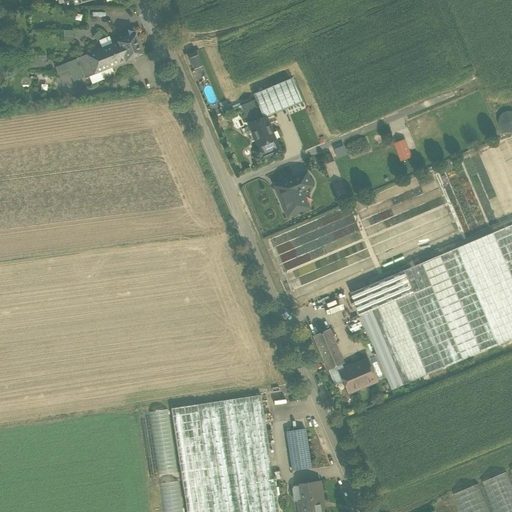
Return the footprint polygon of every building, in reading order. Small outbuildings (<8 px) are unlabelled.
[(356,52),(334,0),(314,0),(299,6),(323,65),(356,52)] [(415,105),(370,0),(337,0),(358,51),(362,58),(386,117),(415,105)] [(406,0),(374,0),(418,104),(445,92),(406,0)] [(473,80),(439,0),(406,0),(445,92),(473,80)] [(321,66),(296,8),(268,19),(292,78),(321,66)] [(266,20),(237,32),(261,91),(290,79),(266,20)] [(72,41),(73,30),(63,30),(63,41),(72,41)] [(260,92),(235,33),(214,42),(238,100),(239,100),(253,95),(260,92)] [(135,35),(93,52),(98,61),(139,45),(135,35)] [(236,101),(211,43),(198,48),(222,107),(236,101)] [(139,45),(98,61),(102,71),(100,72),(103,80),(114,75),(111,67),(143,54),(139,45)] [(196,49),(187,54),(189,58),(198,54),(196,49)] [(321,66),(292,78),(295,86),(324,74),(326,73),(359,59),(362,58),(358,51),(356,52),(323,65),(321,66)] [(93,52),(86,55),(90,65),(98,61),(93,52)] [(86,55),(77,58),(81,68),(90,65),(86,55)] [(192,68),(202,66),(200,55),(190,57),(192,68)] [(359,59),(326,73),(351,132),(383,118),(359,59)] [(98,61),(90,65),(94,75),(100,72),(102,71),(98,61)] [(90,65),(81,68),(85,78),(94,75),(90,65)] [(295,86),(302,102),(320,145),(348,133),(324,74),(295,86)] [(260,92),(253,95),(255,100),(258,107),(262,118),(266,117),(286,109),(300,103),(302,102),(295,86),(292,78),(290,79),(261,91),(260,92)] [(239,100),(241,106),(255,100),(253,95),(239,100)] [(241,106),(244,113),(258,107),(255,100),(241,106)] [(318,145),(300,103),(286,109),(304,151),(318,145)] [(258,107),(244,113),(249,124),(262,118),(258,107)] [(504,134),(511,130),(511,110),(498,115),(504,134)] [(266,117),(262,118),(249,124),(248,124),(252,133),(254,132),(260,145),(257,146),(258,149),(256,149),(255,152),(257,156),(259,157),(261,156),(262,158),(272,154),(272,156),(275,158),(279,156),(280,153),(279,151),(280,151),(275,139),(279,138),(276,131),(272,133),(266,117)] [(405,143),(396,146),(401,160),(411,157),(405,143)] [(337,158),(348,154),(344,145),(334,149),(337,158)] [(497,166),(498,175),(506,174),(505,165),(497,166)] [(306,173),(295,177),(300,190),(311,186),(306,173)] [(295,177),(275,186),(288,216),(305,209),(301,199),(303,197),(300,190),(295,177)] [(511,225),(351,293),(360,316),(414,293),(445,367),(511,339),(511,225)] [(414,293),(360,316),(392,390),(445,367),(414,293)] [(329,330),(313,336),(327,370),(329,369),(341,364),(343,363),(329,330)] [(343,369),(339,371),(343,382),(348,393),(377,381),(368,359),(343,369)] [(341,364),(329,369),(328,371),(333,384),(336,385),(343,382),(339,371),(343,369),(341,364)] [(278,511),(261,395),(197,405),(213,511),(278,511)] [(213,511),(197,405),(171,409),(186,511),(213,511)] [(177,473),(167,409),(149,412),(158,475),(177,473)] [(305,429),(286,432),(292,471),(311,468),(305,429)] [(511,511),(511,485),(506,472),(481,482),(493,511),(511,511)] [(182,511),(178,481),(160,484),(163,511),(182,511)] [(320,481),(299,484),(301,501),(303,511),(322,511),(321,502),(323,502),(320,481)] [(489,511),(478,484),(453,494),(460,511),(489,511)]
